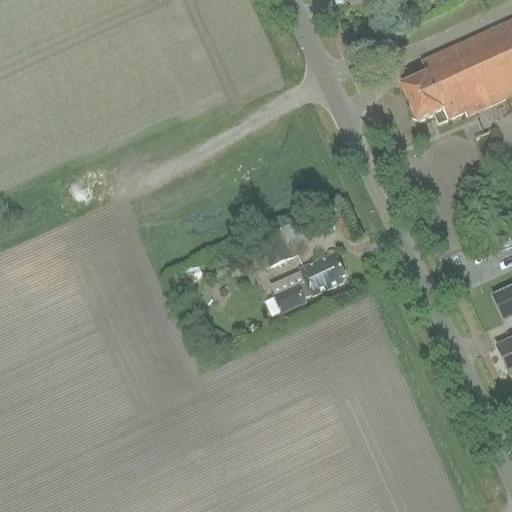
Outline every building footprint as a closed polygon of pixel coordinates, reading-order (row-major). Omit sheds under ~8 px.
[(511,97),(511,22),(421,63),(427,76),(401,88),(417,125),(443,113),(447,122),(464,115),(466,119),(511,97)] [(295,260),(291,252),(282,231),(281,231),(280,230),(258,240),(264,252),(257,255),(264,271),(271,269),(271,270),(295,260)] [(511,288),(493,298),(504,321),(511,317),(511,239),(509,240),(511,245),(511,288)] [(339,278),(344,276),(337,261),(332,263),(329,257),(299,271),(305,285),(273,299),(281,317),(306,306),(304,302),(342,284),(339,278)] [(511,340),(496,348),(510,378),(511,377),(511,340)]
